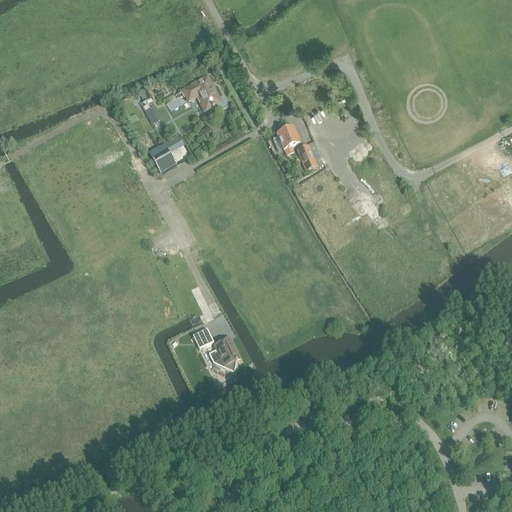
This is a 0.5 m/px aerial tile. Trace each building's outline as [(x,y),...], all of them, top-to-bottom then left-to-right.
[(198,98),(202,105),(206,112),(215,107),(216,110),(218,111),(220,111),(225,108),(227,106),(227,103),(225,99),(223,98),(221,98),(218,99),(207,78),(192,86),(192,88),(183,93),(188,103),(198,98)] [(151,100),(141,105),(145,114),(155,108),(151,100)] [(145,114),(152,127),(162,121),(155,108),(145,114)] [(277,153),(282,151),(283,152),(284,152),(286,157),(294,154),(291,149),(300,145),(293,129),(276,136),(277,138),(272,141),(277,153)] [(163,146),(148,156),(160,176),(163,174),(170,170),(175,167),(163,146)] [(307,173),(316,169),(307,148),(298,152),(307,173)] [(207,331),(193,338),(199,352),(214,345),(207,331)] [(235,367),(235,362),(240,360),(236,352),(234,352),(228,341),(215,347),(217,352),(209,356),(213,365),(233,375),(235,370),(235,367)]
